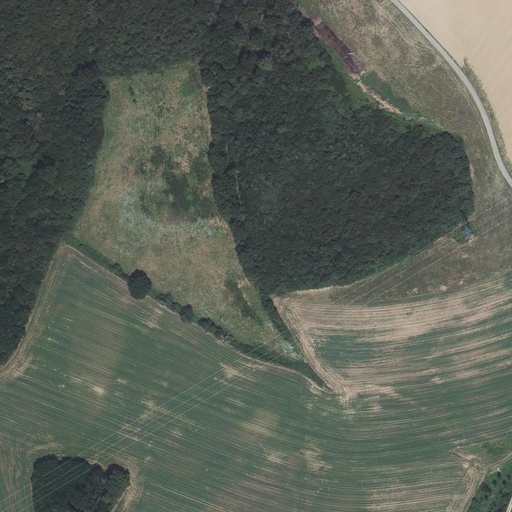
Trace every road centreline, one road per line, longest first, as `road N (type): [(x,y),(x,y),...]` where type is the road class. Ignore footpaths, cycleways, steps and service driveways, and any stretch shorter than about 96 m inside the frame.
road 1 (unclassified): [(393,0),(467,83),(511,183)]
road 2 (track): [(189,0),(219,67),(229,165)]
